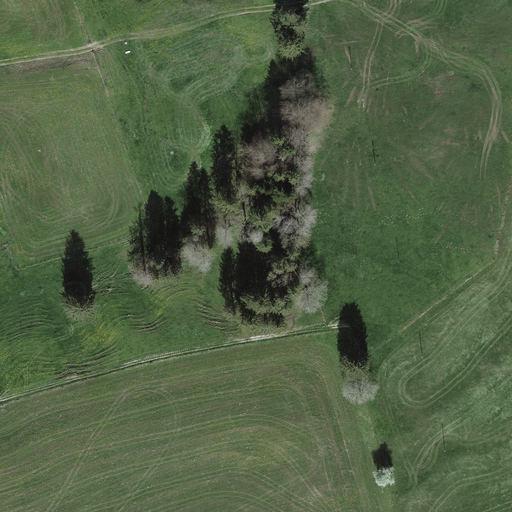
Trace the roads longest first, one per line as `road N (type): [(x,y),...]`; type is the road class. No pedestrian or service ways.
road 1 (track): [(358,324),(129,363),(0,400)]
road 2 (track): [(0,63),(128,37)]
